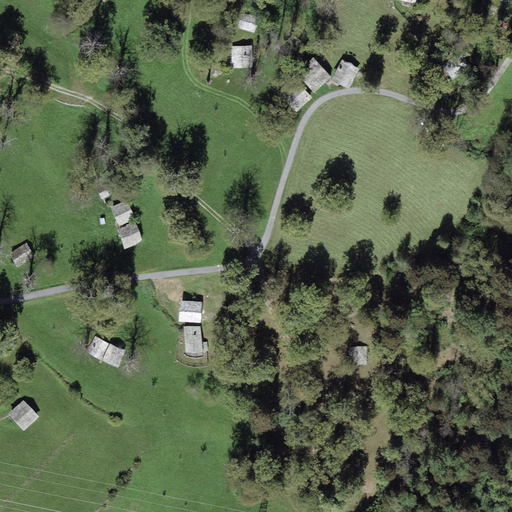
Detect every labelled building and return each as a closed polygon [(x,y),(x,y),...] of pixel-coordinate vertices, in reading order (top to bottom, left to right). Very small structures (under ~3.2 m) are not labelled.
[(252,46),(232,47),(233,68),(253,67),(252,46)] [(453,81),(469,69),(458,54),(442,67),(453,81)] [(313,58),(296,74),(314,93),(331,77),(313,58)] [(359,70),(342,60),(331,80),(348,89),(359,70)] [(313,99),(299,83),(283,97),(297,113),(313,99)] [(127,200),(110,208),(119,226),(136,219),(127,200)] [(135,222),(117,229),(125,250),(143,243),(135,222)] [(10,255),(16,266),(32,258),(27,247),(10,255)] [(201,302),(181,301),(179,323),(201,323),(201,302)] [(200,326),(184,327),(186,356),(203,354),(200,326)] [(88,354),(115,367),(121,349),(94,337),(88,354)] [(366,373),(367,352),(349,351),(348,372),(366,373)] [(24,403),(10,415),(25,431),(39,419),(24,403)]
